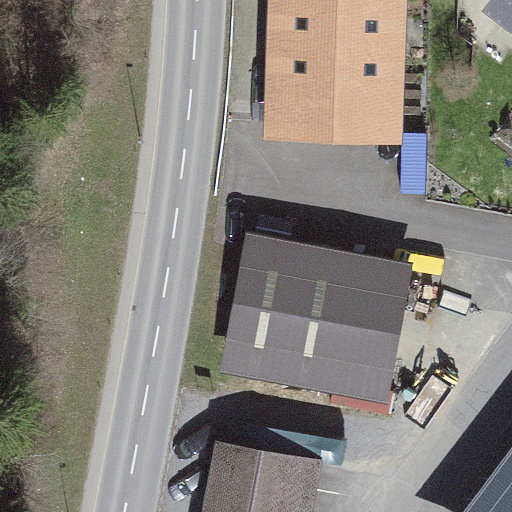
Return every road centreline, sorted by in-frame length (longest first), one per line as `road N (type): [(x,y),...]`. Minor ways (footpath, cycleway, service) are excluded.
road 1 (tertiary): [(130,511),(173,241),(196,0)]
road 2 (residential): [(396,511),(511,360)]
